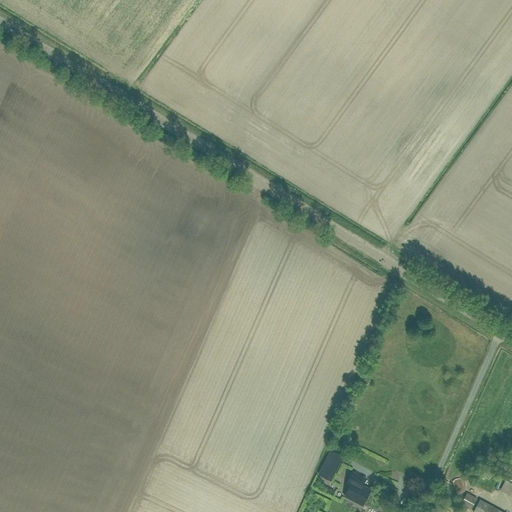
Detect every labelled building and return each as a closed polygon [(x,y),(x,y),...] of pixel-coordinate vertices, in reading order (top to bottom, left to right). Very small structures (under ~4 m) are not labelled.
[(347,442),(340,439),(337,446),(344,449),(347,442)] [(343,456),(331,450),(318,475),(331,481),(343,456)] [(366,477),(353,470),(347,482),(349,483),(343,496),(361,505),(369,490),(361,486),(366,477)] [(464,478),(456,480),(458,490),(466,489),(464,478)] [(511,493),(511,483),(505,480),(500,490),(511,496),(511,493)] [(477,499),(466,494),(460,505),(471,510),(477,499)] [(493,511),(495,508),(480,500),(473,511),(493,511)]
